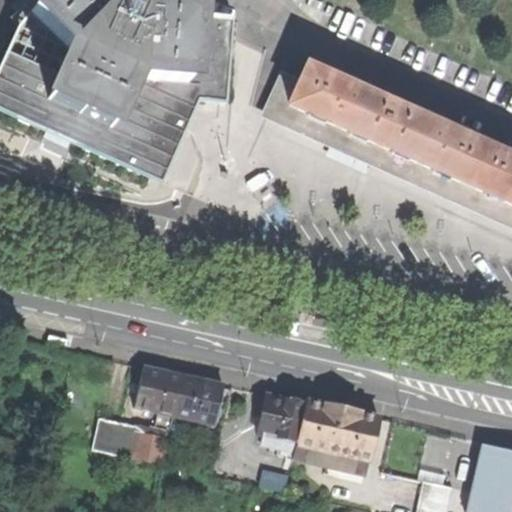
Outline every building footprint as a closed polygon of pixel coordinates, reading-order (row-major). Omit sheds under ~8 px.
[(25,11),(0,65),(0,112),(151,180),(180,103),(198,99),(226,102),(230,17),(201,15),(138,10),(125,5),(117,2),(115,0),(47,0),(42,6),(33,15),(25,11)] [(282,80),(268,111),(511,219),(511,157),(447,129),(450,123),(438,118),(426,113),(424,118),(366,92),(368,87),(356,82),(344,76),(342,81),(306,65),(297,86),(282,80)] [(262,313),(261,317),(282,320),(284,312),(268,309),(262,309),(262,313)] [(72,343),(73,339),(52,336),(51,344),(66,346),(72,347),(72,343)] [(105,413),(110,365),(72,361),(67,409),(105,413)] [(175,415),(184,376),(163,371),(145,367),(136,406),(175,415)] [(212,423),(221,384),(202,380),(184,376),(175,415),(212,423)] [(266,395),(257,433),(263,435),(261,443),(294,451),(296,444),(296,442),(304,404),(283,399),(266,395)] [(292,459),(364,476),(380,421),(337,411),(304,404),(296,442),(296,444),(294,451),(292,459)] [(99,419),(92,449),(163,465),(169,441),(136,434),(137,427),(99,419)] [(0,465),(20,470),(26,445),(0,439),(0,465)] [(511,511),(511,448),(485,443),(471,511),(511,511)] [(216,458),(212,476),(256,486),(260,467),(216,458)] [(422,480),(417,511),(447,511),(452,482),(422,480)]
